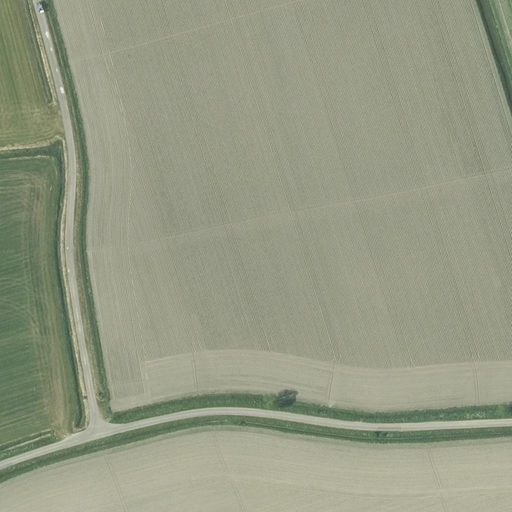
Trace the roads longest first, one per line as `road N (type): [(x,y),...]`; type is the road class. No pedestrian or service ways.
road 1 (unclassified): [(96,433),(68,258),(69,138),(35,0)]
road 2 (tertiary): [(96,433),(213,410),(390,431),(511,425)]
